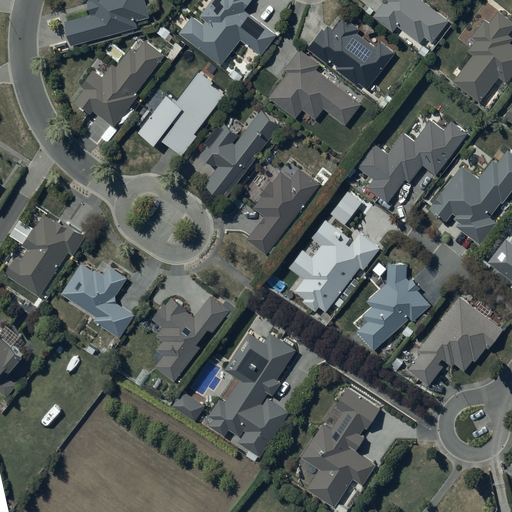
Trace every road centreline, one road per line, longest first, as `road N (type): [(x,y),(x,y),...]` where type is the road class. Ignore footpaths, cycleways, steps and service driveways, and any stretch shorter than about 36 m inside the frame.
road 1 (residential): [(124,195),(141,185),(161,188),(195,209),(204,226),(196,246),(176,254),(131,228),(124,205)]
road 2 (residential): [(32,0),(26,59),(54,143)]
